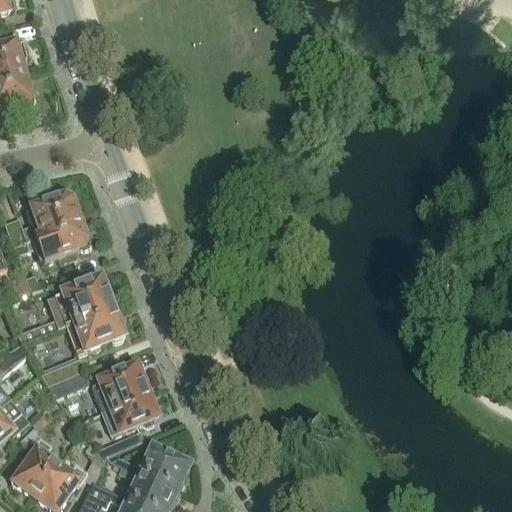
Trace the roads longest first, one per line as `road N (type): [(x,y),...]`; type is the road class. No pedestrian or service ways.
road 1 (residential): [(266,511),(214,426),(104,145)]
road 2 (residential): [(104,145),(60,0)]
